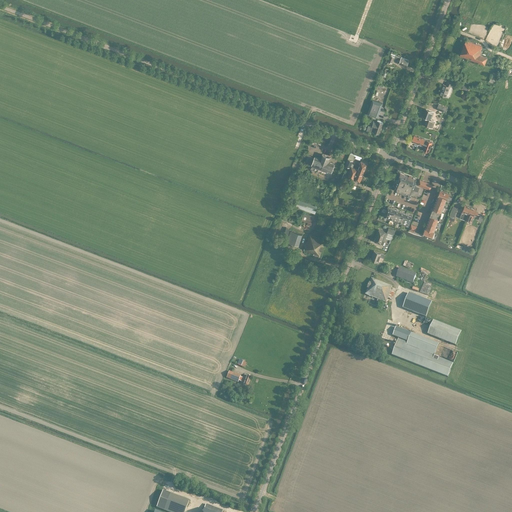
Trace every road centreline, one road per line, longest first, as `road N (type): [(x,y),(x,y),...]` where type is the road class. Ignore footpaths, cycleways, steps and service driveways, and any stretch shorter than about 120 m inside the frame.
road 1 (unclassified): [(389,153),(0,5)]
road 2 (unclassified): [(255,511),(389,153)]
road 3 (unclassified): [(389,153),(447,0)]
